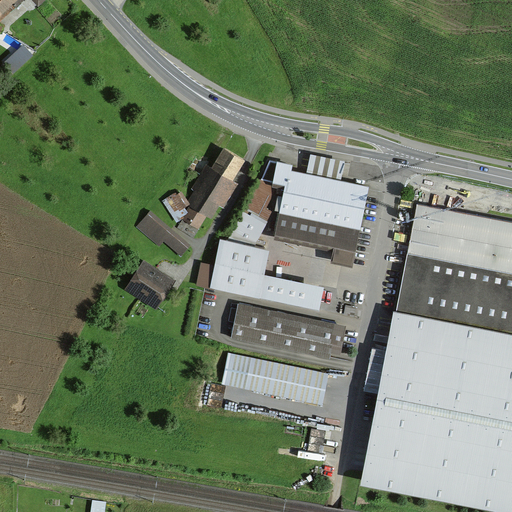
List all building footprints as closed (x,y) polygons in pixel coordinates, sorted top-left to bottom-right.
[(0,0),(0,18),(22,0),(21,0),(0,0)] [(33,56),(23,45),(3,63),(13,74),(33,56)] [(244,162),(223,149),(213,167),(208,164),(193,189),(200,193),(186,218),(197,225),(204,214),(210,217),(218,204),(224,208),(238,185),(232,181),(244,162)] [(290,164),(278,162),(275,178),(286,180),(276,230),(336,242),(332,258),(351,262),(366,185),(289,170),(290,164)] [(261,182),(231,236),(254,241),(269,212),(262,208),(273,188),(261,182)] [(181,193),(170,200),(178,212),(189,206),(181,193)] [(511,511),(511,222),(417,204),(362,483),(511,511)] [(150,213),(137,228),(159,246),(163,241),(181,256),(190,246),(150,213)] [(268,248),(221,238),(212,283),(318,305),(322,283),(263,271),(268,248)] [(174,280),(143,261),(125,291),(156,309),(174,280)] [(344,328),(241,306),(234,338),(327,358),(329,351),(338,353),(344,328)] [(326,375),(230,355),(225,381),(320,401),(326,375)] [(222,409),(227,387),(212,383),(207,405),(222,409)] [(309,450),(325,452),(327,430),(312,428),(309,450)] [(91,511),(106,511),(108,500),(93,499),(91,511)]
